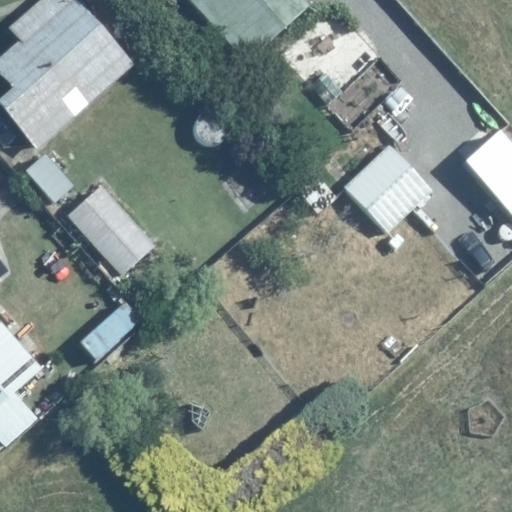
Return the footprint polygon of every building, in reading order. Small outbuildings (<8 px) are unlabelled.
[(79,0),(35,0),(8,24),(20,38),(0,55),(0,80),(7,89),(0,95),(0,111),(34,150),(134,62),(79,0)] [(187,0),(241,59),(304,2),(301,0),(187,0)] [(379,141),(338,184),(389,233),(430,190),(379,141)] [(100,182),(64,215),(120,274),(155,241),(100,182)] [(0,449),(36,417),(11,389),(38,364),(0,320),(0,449)]
